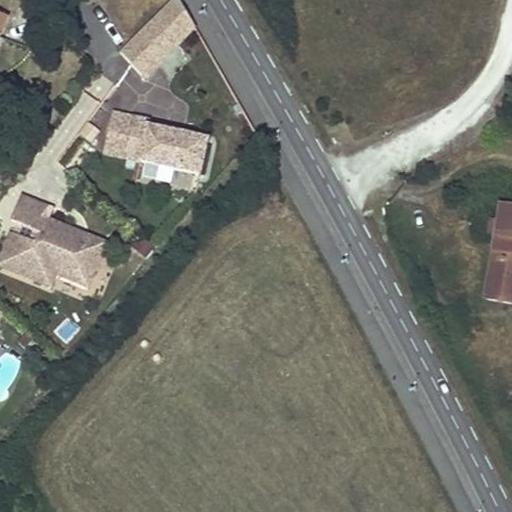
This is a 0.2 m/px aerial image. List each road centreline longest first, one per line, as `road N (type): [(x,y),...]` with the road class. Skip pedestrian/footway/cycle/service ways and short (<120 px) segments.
road 1 (tertiary): [(331,190),(499,511)]
road 2 (residential): [(331,190),(472,106),(503,74),(511,50)]
road 3 (tertiary): [(219,0),(331,190)]
